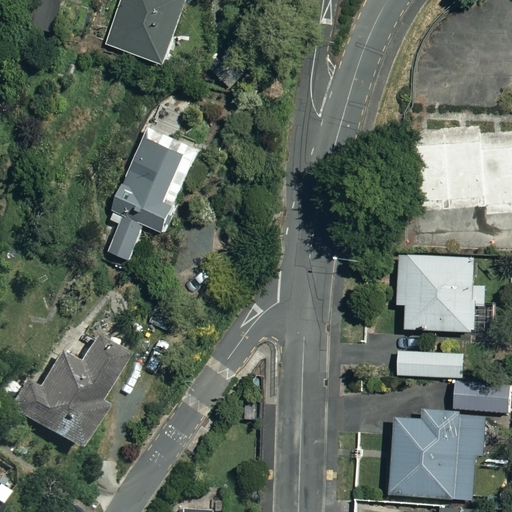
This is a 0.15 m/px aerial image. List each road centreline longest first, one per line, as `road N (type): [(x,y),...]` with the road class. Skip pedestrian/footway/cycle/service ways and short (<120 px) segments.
road 1 (residential): [(123,511),(258,317),(278,302),(306,297)]
road 2 (residential): [(306,297),(298,511)]
road 3 (residential): [(336,138),(306,297)]
road 4 (residential): [(387,0),(336,138)]
road 5 (residential): [(336,138),(312,99),(323,0)]
